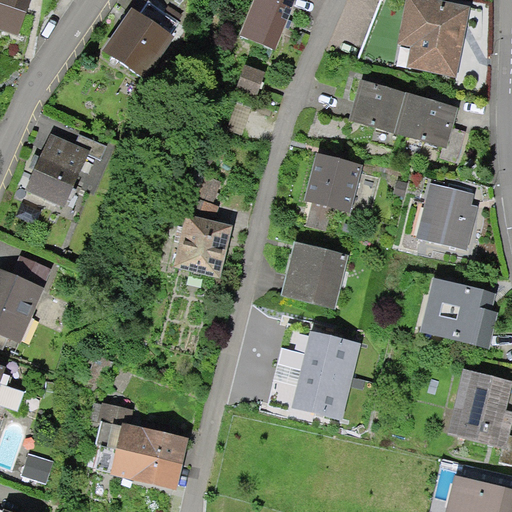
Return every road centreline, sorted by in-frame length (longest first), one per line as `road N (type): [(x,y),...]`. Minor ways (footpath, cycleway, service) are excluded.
road 1 (residential): [(332,0),(291,85),(183,511)]
road 2 (residential): [(94,0),(31,85),(0,157)]
road 3 (residential): [(503,53),(511,204)]
